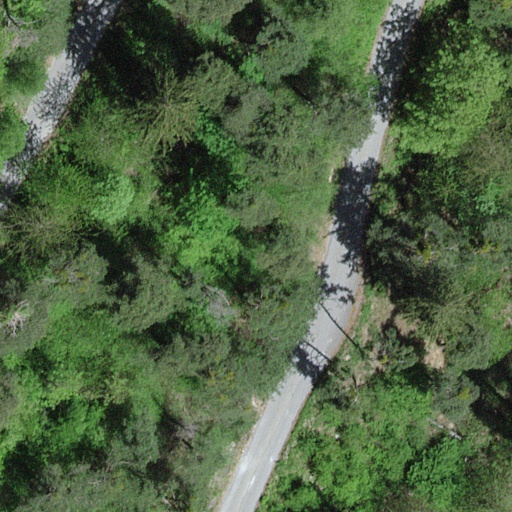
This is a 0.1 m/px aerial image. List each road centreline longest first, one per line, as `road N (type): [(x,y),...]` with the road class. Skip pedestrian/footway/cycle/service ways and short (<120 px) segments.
road 1 (track): [(408,0),(335,294),(238,511)]
road 2 (track): [(0,183),(117,0)]
